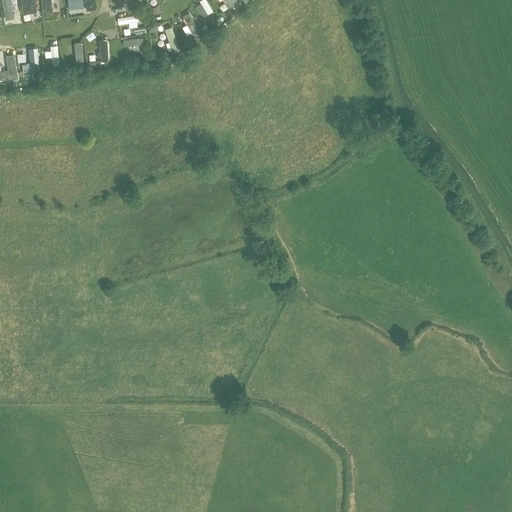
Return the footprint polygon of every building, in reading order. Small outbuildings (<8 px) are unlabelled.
[(35,0),(22,0),(24,15),(37,14),(35,0)] [(54,0),(46,0),(47,13),(55,12),(54,0)] [(68,0),(69,9),(82,7),(81,0),(68,0)] [(125,0),(127,10),(134,9),(132,0),(125,0)] [(201,11),(204,16),(213,11),(206,0),(201,0),(200,1),(204,9),(201,11)] [(183,16),(193,34),(199,31),(189,13),(183,16)] [(128,21),(128,24),(132,23),(132,20),(135,20),(134,14),(119,16),(120,22),(128,21)] [(165,29),(171,50),(178,48),(172,27),(165,29)] [(88,35),(92,41),(99,36),(95,31),(88,35)] [(73,48),(74,53),(81,52),(79,41),(64,43),(65,49),(73,48)] [(184,52),(189,50),(186,41),(180,43),(184,52)] [(48,48),(50,68),(57,68),(55,48),(48,48)] [(26,61),(27,69),(38,68),(36,49),(30,50),(31,61),(26,61)] [(10,69),(10,70),(15,69),(13,52),(7,53),(8,61),(4,61),(6,69),(10,69)] [(172,63),(171,57),(163,60),(165,65),(172,63)]
